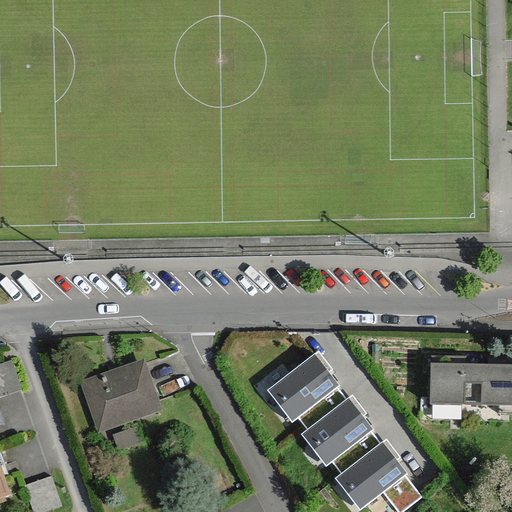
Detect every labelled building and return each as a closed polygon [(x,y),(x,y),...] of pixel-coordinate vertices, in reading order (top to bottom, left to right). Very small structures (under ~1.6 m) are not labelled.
[(316,355),(269,390),(294,423),(300,419),(308,430),(302,435),(327,467),(334,462),(344,474),(337,479),(362,511),(408,475),(316,355)] [(467,358),(433,357),(432,404),(501,405),(500,412),(511,412),(511,366),(466,366),(467,358)] [(0,398),(24,390),(14,361),(0,365),(0,398)] [(146,364),(86,384),(101,428),(161,408),(146,364)] [(0,499),(12,495),(0,460),(0,499)] [(64,505),(54,477),(26,486),(35,511),(44,511),(54,509),(64,505)]
